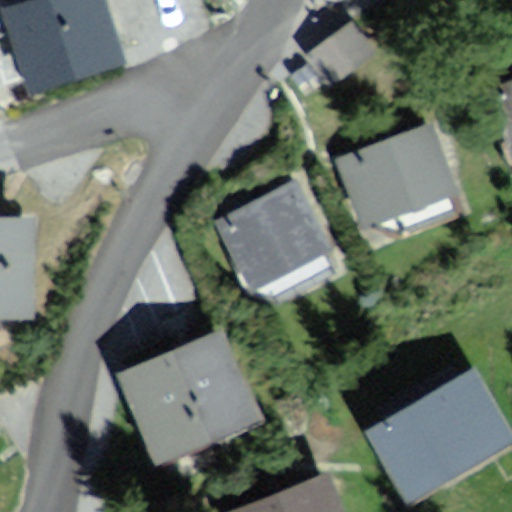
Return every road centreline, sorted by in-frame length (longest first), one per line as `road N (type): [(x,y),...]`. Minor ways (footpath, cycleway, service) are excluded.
road 1 (residential): [(247,68),(148,214),(81,367),(39,511)]
road 2 (residential): [(247,68),(0,136)]
road 3 (track): [(247,68),(396,0)]
